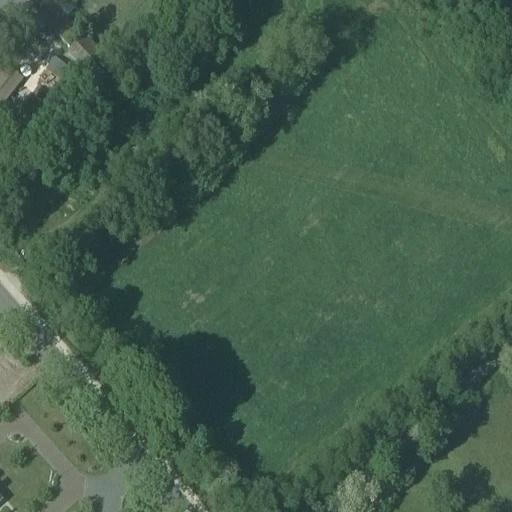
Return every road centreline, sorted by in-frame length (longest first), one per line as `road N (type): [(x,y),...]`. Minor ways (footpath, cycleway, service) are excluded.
road 1 (unclassified): [(182,511),(0,301)]
road 2 (unclassified): [(311,511),(511,342)]
